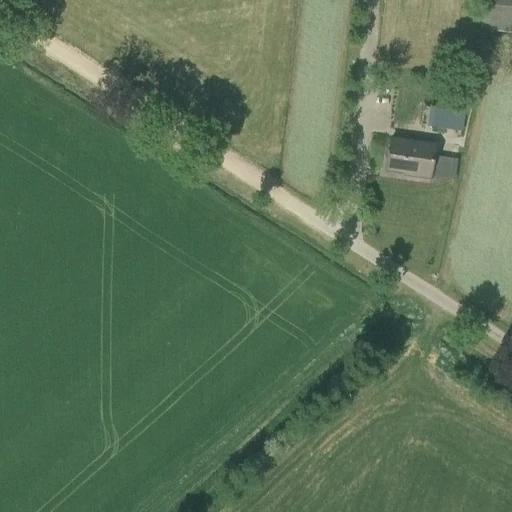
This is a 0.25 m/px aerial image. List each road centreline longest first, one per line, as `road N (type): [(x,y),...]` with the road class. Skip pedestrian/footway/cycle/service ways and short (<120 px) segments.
road 1 (track): [(0,9),(350,230)]
road 2 (unclassified): [(511,335),(350,230)]
